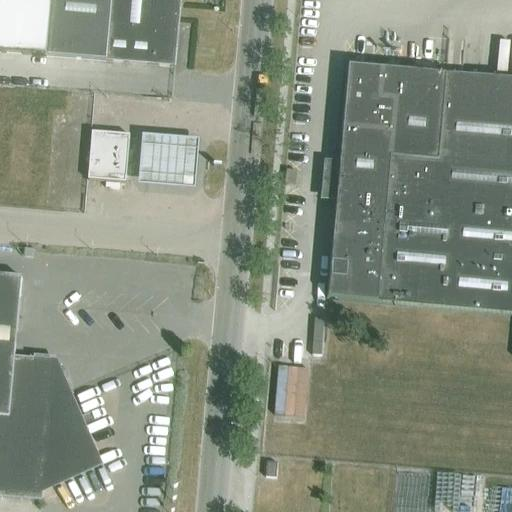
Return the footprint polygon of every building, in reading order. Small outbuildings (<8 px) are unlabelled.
[(0,0),(0,53),(175,69),(181,0),(0,0)] [(350,67),(328,298),(333,298),(511,314),(511,101),(445,96),(447,76),(350,67)] [(130,139),(130,137),(92,134),(88,182),(126,185),(127,176),(130,139)] [(150,136),(143,136),(139,185),(146,185),(167,187),(188,189),(196,189),(200,140),(193,140),(170,138),(150,136)] [(286,186),(296,187),(297,172),(287,171),(285,186),(286,186)] [(22,279),(0,277),(0,499),(42,503),(43,492),(99,468),(69,398),(74,396),(68,382),(63,384),(54,363),(15,359),(22,279)] [(276,480),(278,465),(267,464),(266,479),(276,480)]
